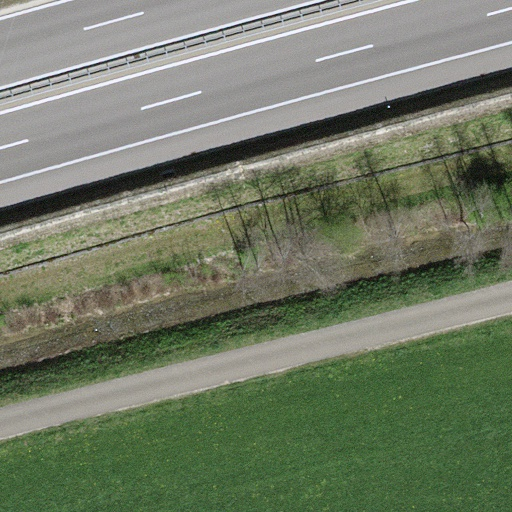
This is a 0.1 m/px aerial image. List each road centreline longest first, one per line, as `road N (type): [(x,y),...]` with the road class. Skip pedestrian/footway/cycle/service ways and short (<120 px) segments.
road 1 (motorway): [(0,148),(511,8)]
road 2 (residential): [(511,305),(0,434)]
road 3 (motorway): [(191,0),(0,53)]
